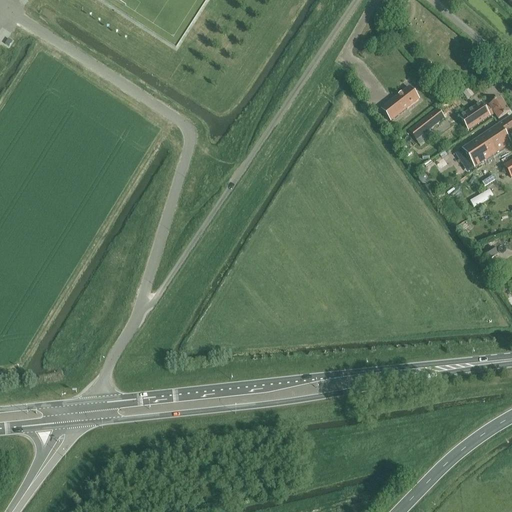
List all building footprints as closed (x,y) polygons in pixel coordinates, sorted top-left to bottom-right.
[(409,90),(381,112),(391,125),(419,103),(409,90)] [(494,115),(495,116),(498,122),(509,115),(500,101),(489,109),(490,109),(484,113),(479,104),(463,114),(464,116),(459,120),(468,133),(494,115)] [(437,112),(410,134),(420,147),(434,137),(429,132),(444,121),(437,112)] [(462,152),(475,170),(510,147),(506,140),(511,135),(511,120),(511,119),(462,152)] [(485,263),(498,256),(493,248),(480,255),(485,263)]
